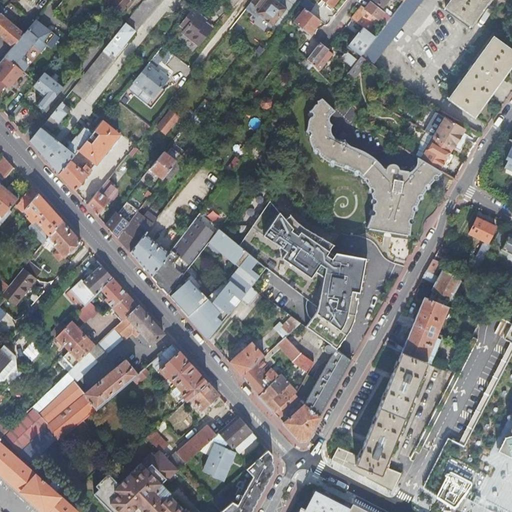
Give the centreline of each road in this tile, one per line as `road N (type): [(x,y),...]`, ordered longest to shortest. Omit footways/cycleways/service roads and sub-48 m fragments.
road 1 (residential): [(0,133),(302,461)]
road 2 (residential): [(302,461),(316,449),(462,185)]
